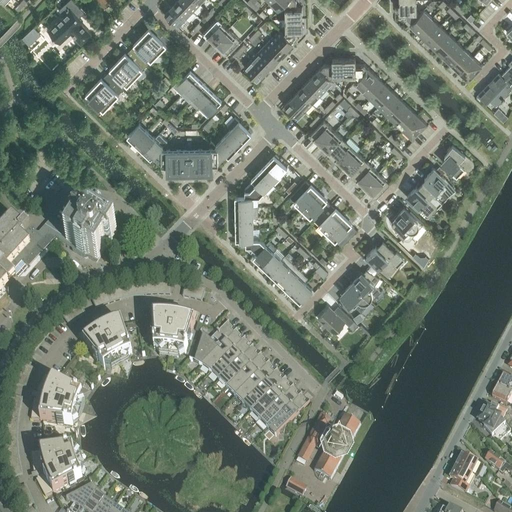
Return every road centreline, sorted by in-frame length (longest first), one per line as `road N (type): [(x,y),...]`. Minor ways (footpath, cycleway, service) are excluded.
road 1 (residential): [(162,250),(216,289),(322,394)]
road 2 (residential): [(0,378),(49,312),(162,250)]
road 3 (residential): [(431,488),(511,336)]
road 4 (residential): [(162,250),(274,127)]
road 5 (residential): [(258,112),(366,0)]
road 6 (residential): [(258,112),(147,6)]
road 7 (residential): [(371,219),(274,127)]
road 8 (residential): [(299,315),(354,258),(346,249),(371,219)]
